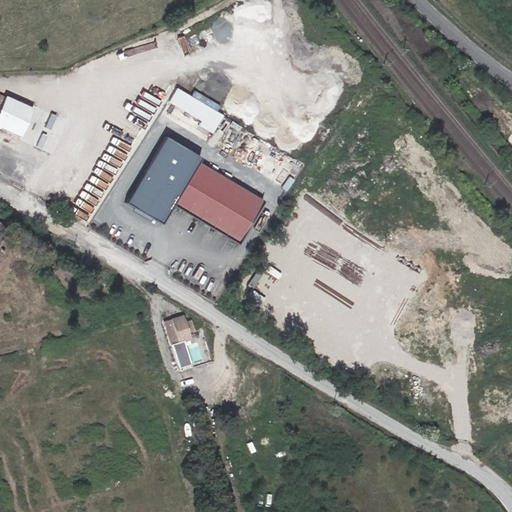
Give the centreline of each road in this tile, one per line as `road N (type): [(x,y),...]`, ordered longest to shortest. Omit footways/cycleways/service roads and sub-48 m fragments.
road 1 (unclassified): [(0,190),(479,470),(511,502)]
road 2 (tertiary): [(417,0),(511,80)]
